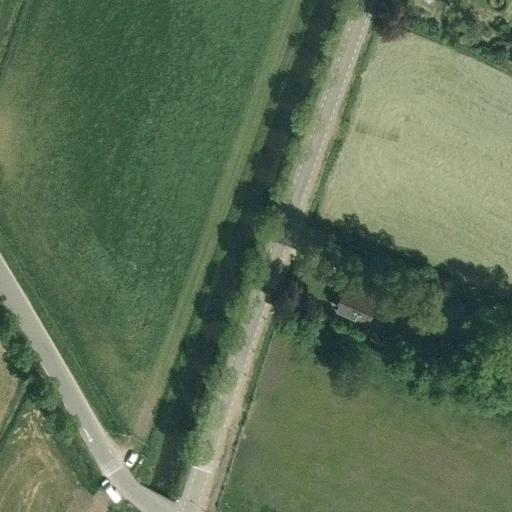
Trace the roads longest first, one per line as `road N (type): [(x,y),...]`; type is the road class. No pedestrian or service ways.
road 1 (tertiary): [(192,511),(372,0)]
road 2 (tertiary): [(0,275),(135,495)]
